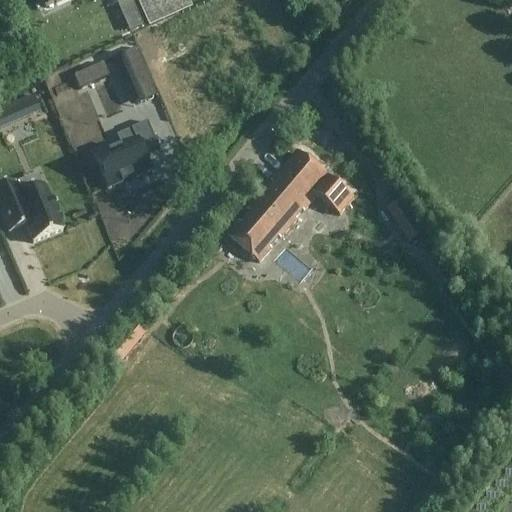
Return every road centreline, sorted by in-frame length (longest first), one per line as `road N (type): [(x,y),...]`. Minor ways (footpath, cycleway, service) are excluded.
road 1 (unclassified): [(96,331),(381,0)]
road 2 (unclassified): [(0,444),(96,331)]
